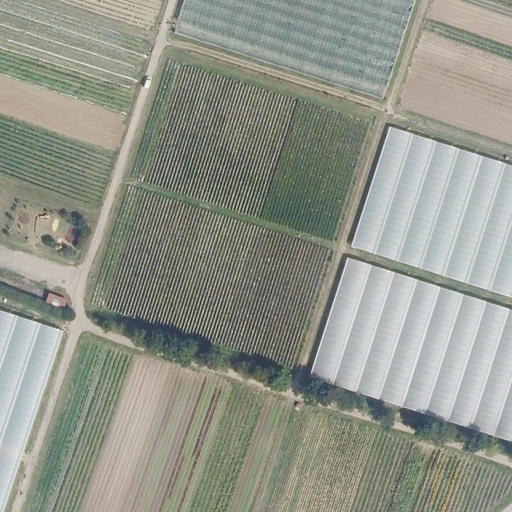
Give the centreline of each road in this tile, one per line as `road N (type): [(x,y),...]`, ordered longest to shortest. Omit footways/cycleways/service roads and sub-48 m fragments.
road 1 (track): [(253,511),(422,0)]
road 2 (track): [(14,511),(78,324),(85,268),(171,0)]
road 3 (track): [(33,0),(511,153)]
road 4 (track): [(78,324),(511,464)]
road 5 (track): [(115,177),(511,304)]
